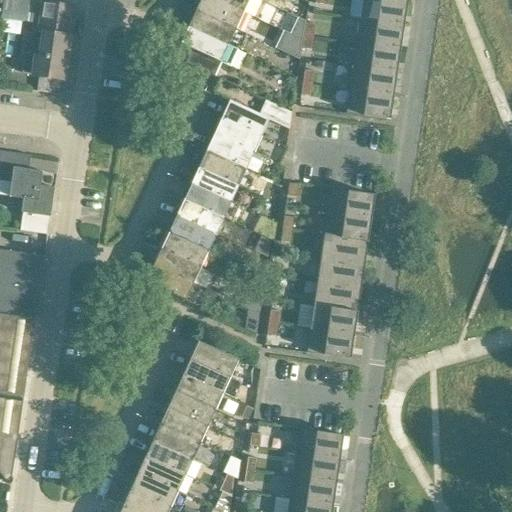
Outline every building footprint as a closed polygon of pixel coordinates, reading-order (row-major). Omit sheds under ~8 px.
[(217,0),(201,0),(197,9),(237,28),(244,12),(217,0)] [(250,0),(217,0),(244,12),(250,0)] [(384,0),(363,0),(360,20),(404,27),(407,3),(384,0)] [(44,4),(40,33),(68,37),(69,26),(71,27),(74,8),(44,4)] [(197,9),(189,26),(229,45),(237,28),(197,9)] [(299,17),(291,34),(295,36),(303,39),(304,36),(306,23),(306,20),(299,17)] [(360,20),(357,44),(400,50),(404,27),(360,20)] [(306,23),(304,36),(314,37),(315,25),(306,23)] [(229,45),(189,26),(181,44),(192,49),(185,63),(215,77),(221,63),(230,67),(238,51),(229,46),(229,45)] [(27,54),(24,74),(64,80),(70,37),(68,37),(40,33),(33,32),(30,54),(27,54)] [(295,36),(288,51),(300,57),(302,49),(303,39),(295,36)] [(303,39),(302,49),(312,50),(314,37),(304,36),(303,39)] [(357,44),(353,67),(397,73),(400,50),(357,44)] [(353,67),(350,90),(393,97),(397,73),(353,67)] [(304,70),(303,83),(313,85),(314,72),(304,70)] [(303,83),(301,96),(311,97),(313,85),(303,83)] [(350,90),(346,114),(390,120),(393,97),(350,90)] [(229,102),(222,118),(262,137),(269,121),(289,130),(292,113),(267,102),(260,116),(230,102),(229,102)] [(222,118),(214,135),(254,154),(262,137),(222,118)] [(214,135),(207,151),(247,169),(254,154),(214,135)] [(23,213),(50,217),(55,188),(54,188),(41,186),(43,172),(29,170),(31,156),(0,151),(0,181),(11,183),(9,197),(23,199),(21,213),(23,213)] [(207,151),(199,167),(239,186),(247,169),(207,151)] [(199,167),(192,183),(232,202),(239,186),(199,167)] [(192,183),(184,200),(224,219),(232,202),(192,183)] [(289,183),(287,197),(297,198),(298,185),(289,183)] [(331,189),(327,212),(371,219),(375,196),(331,189)] [(184,200),(177,216),(217,235),(224,219),(184,200)] [(327,212),(324,236),(368,242),(371,219),(327,212)] [(48,235),(50,217),(23,213),(20,231),(47,235),(48,235)] [(177,216),(169,233),(209,251),(217,235),(177,216)] [(284,216),(282,229),(292,231),(293,218),(284,216)] [(282,229),(280,242),(290,244),(292,231),(282,229)] [(169,233),(162,248),(202,267),(209,251),(169,233)] [(324,236),(321,259),(364,266),(368,242),(324,236)] [(162,248),(154,265),(194,284),(202,267),(162,248)] [(0,315),(35,321),(45,257),(0,250),(0,315)] [(321,259),(317,283),(361,289),(364,266),(321,259)] [(271,263),(269,276),(279,277),(281,265),(271,263)] [(146,283),(186,301),(194,284),(154,265),(146,283)] [(269,276),(267,289),(277,290),(279,277),(269,276)] [(317,283),(314,306),(357,312),(361,289),(317,283)] [(314,306),(310,329),(354,336),(357,312),(314,306)] [(270,310),(268,323),(278,324),(280,312),(270,310)] [(0,473),(4,479),(6,482),(12,477),(35,321),(0,315),(0,473)] [(268,323),(266,336),(276,337),(278,324),(268,323)] [(310,329),(307,353),(350,359),(354,336),(310,329)] [(198,342),(191,358),(231,377),(238,361),(198,342)] [(223,393),(231,377),(191,358),(184,375),(223,393)] [(216,410),(223,393),(184,375),(176,392),(216,410)] [(176,392),(168,408),(208,426),(216,410),(176,392)] [(201,443),(208,426),(168,408),(161,424),(201,443)] [(161,424),(154,440),(194,459),(201,443),(161,424)] [(300,430),(296,453),(340,459),(344,436),(300,430)] [(251,433),(249,446),(259,448),(261,435),(257,434),(251,433)] [(186,476),(194,459),(154,440),(146,457),(186,476)] [(296,453),(293,476),(337,483),(340,459),(296,453)] [(146,457),(139,473),(179,491),(186,476),(146,457)] [(248,457),(246,470),(255,472),(257,459),(248,457)] [(246,470),(244,483),(254,484),(255,472),(246,470)] [(171,508),(179,491),(139,473),(131,490),(171,508)] [(293,476),(289,500),(333,506),(337,483),(293,476)] [(131,490),(124,506),(137,511),(169,511),(171,508),(131,490)] [(289,500),(287,511),(332,511),(333,506),(289,500)] [(235,503),(233,511),(243,511),(245,504),(235,503)]
